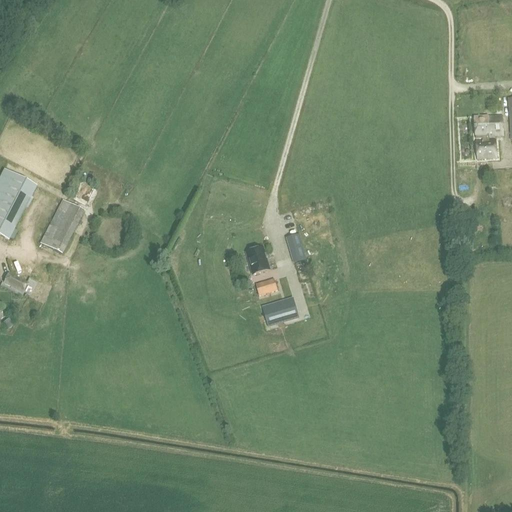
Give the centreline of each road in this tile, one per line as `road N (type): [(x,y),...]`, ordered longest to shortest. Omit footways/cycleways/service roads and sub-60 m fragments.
road 1 (track): [(328,0),(261,236)]
road 2 (track): [(427,0),(447,13),(451,182)]
